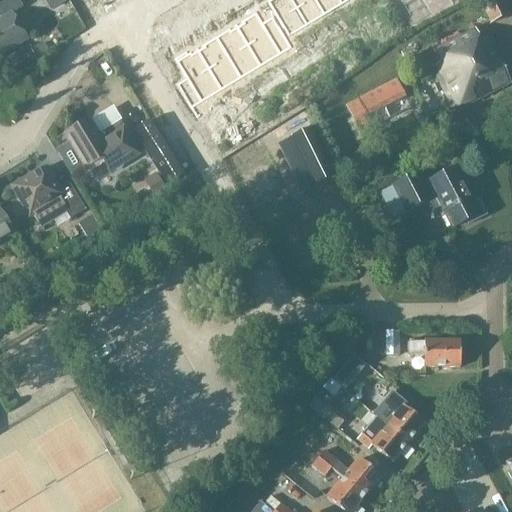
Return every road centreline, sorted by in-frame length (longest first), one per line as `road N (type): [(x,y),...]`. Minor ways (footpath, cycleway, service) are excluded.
road 1 (residential): [(396,511),(492,394),(497,275),(511,256)]
road 2 (residential): [(4,150),(30,128),(80,48),(121,21)]
road 3 (residential): [(121,21),(198,158)]
